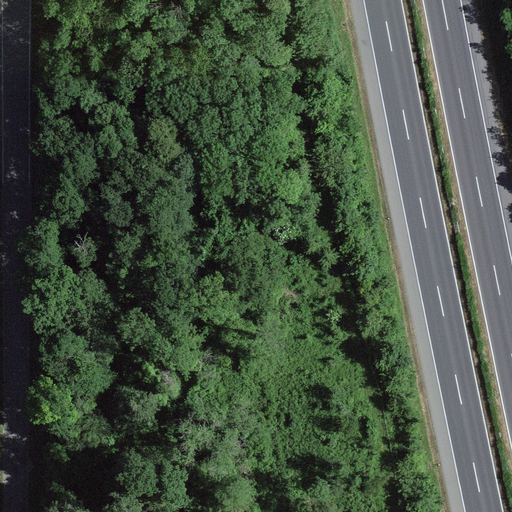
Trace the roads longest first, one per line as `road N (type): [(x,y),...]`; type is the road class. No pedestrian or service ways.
road 1 (motorway): [(382,0),(483,511)]
road 2 (tertiary): [(16,511),(16,0)]
road 3 (motorway): [(511,355),(442,0)]
